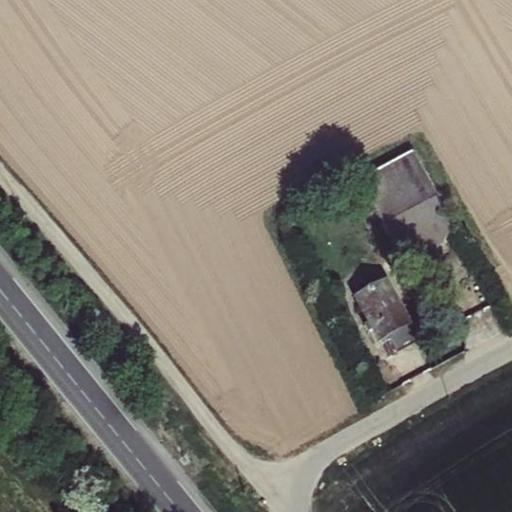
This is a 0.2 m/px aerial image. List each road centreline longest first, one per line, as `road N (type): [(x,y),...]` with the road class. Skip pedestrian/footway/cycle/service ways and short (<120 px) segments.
road 1 (track): [(269,484),(0,176)]
road 2 (unclassified): [(285,511),(269,484),(511,352)]
road 3 (motorway): [(183,511),(0,288)]
